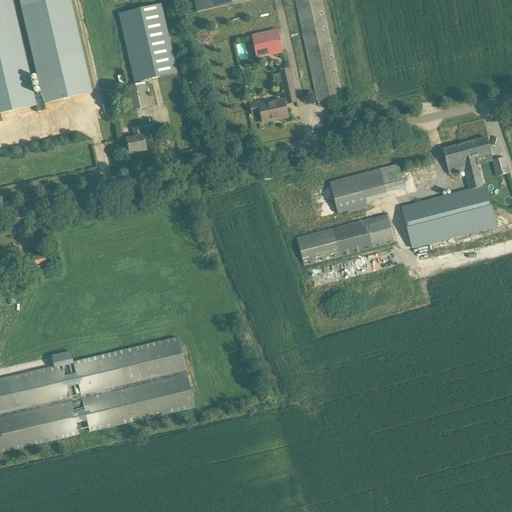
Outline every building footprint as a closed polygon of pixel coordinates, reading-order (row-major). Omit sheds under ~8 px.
[(0,0),(0,122),(3,122),(1,114),(36,106),(37,112),(46,110),(45,104),(92,93),(70,0),(19,0),(42,94),(34,95),(11,0),(0,0)] [(172,0),(137,0),(128,2),(147,80),(189,70),(172,0)] [(194,0),(197,12),(253,0),(194,0)] [(321,0),(296,0),(318,102),(342,97),(321,0)] [(252,35),(257,59),(283,53),(278,29),(252,35)] [(278,83),(283,82),(285,92),(293,91),(289,69),(280,71),(281,73),(275,75),(273,78),(274,81),(278,83)] [(128,86),(133,111),(155,106),(153,96),(147,97),(144,83),(128,86)] [(252,115),(261,113),(263,123),(273,121),(273,119),(287,116),(287,118),(288,118),(284,100),(261,106),(261,103),(250,105),(252,115)] [(127,139),(128,143),(130,152),(146,149),(144,139),(143,135),(143,136),(141,127),(133,129),(135,137),(127,139)] [(470,190),(454,194),(401,208),(412,249),(497,227),(486,185),(483,185),(476,158),(491,153),(490,148),(487,138),(443,150),(446,160),(450,175),(465,171),(470,190)] [(493,161),(497,176),(509,174),(505,158),(493,161)] [(329,182),(334,202),(337,214),(367,206),(366,200),(405,189),(398,164),(329,182)] [(388,215),(333,229),(297,239),(304,266),(340,257),(395,243),(388,215)] [(21,260),(21,258),(19,248),(0,251),(0,255),(3,270),(11,268),(10,262),(21,260)] [(30,258),(32,267),(39,265),(39,267),(43,266),(43,264),(47,263),(45,255),(30,258)] [(74,411),(84,409),(90,432),(195,408),(179,338),(0,380),(0,453),(80,435),(74,411)]
